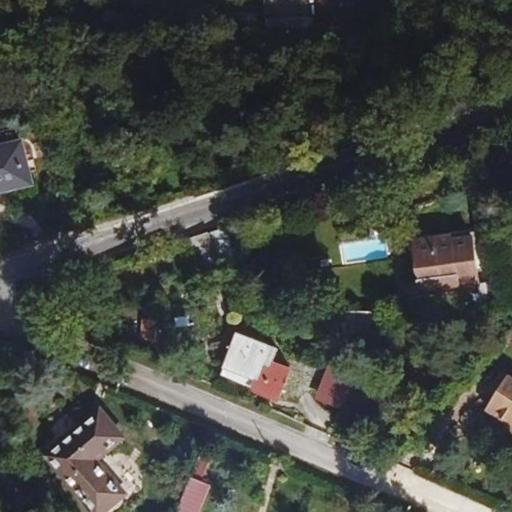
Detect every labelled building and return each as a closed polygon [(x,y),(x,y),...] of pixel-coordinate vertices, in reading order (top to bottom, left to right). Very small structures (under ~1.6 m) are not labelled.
[(356,35),(355,12),(354,12),(354,2),(318,3),(317,0),(268,0),(269,15),(273,15),(273,33),(289,34),(321,33),(321,45),(344,44),(356,35)] [(237,46),(259,47),(260,29),(238,28),(237,46)] [(0,146),(0,190),(32,183),(23,141),(0,146)] [(226,235),(210,240),(216,264),(233,260),(226,235)] [(414,243),(420,287),(478,279),(473,235),(414,243)] [(216,264),(210,240),(194,245),(204,281),(220,276),(216,264)] [(378,344),(379,311),(347,310),(345,343),(378,344)] [(254,392),(278,400),(289,370),(272,363),(276,350),(236,335),(222,369),(258,383),(254,392)] [(258,383),(222,369),(219,378),(254,392),(258,383)] [(341,410),(353,380),(328,370),(316,400),(341,410)] [(511,377),(508,375),(486,409),(511,425),(511,377)] [(101,412),(47,455),(93,511),(100,511),(123,494),(95,459),(122,437),(101,412)] [(200,511),(210,485),(191,478),(178,511),(200,511)]
